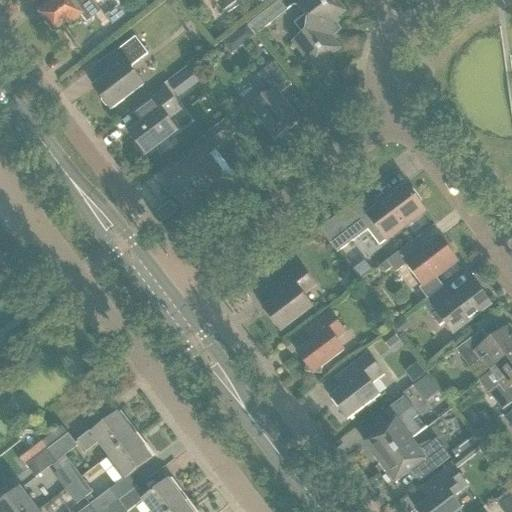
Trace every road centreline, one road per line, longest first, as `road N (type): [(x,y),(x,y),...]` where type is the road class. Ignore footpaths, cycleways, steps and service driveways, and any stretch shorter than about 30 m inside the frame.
road 1 (residential): [(0,172),(258,511)]
road 2 (residential): [(185,277),(0,37)]
road 3 (residential): [(361,511),(185,277)]
road 4 (residential): [(185,277),(400,121)]
road 5 (residential): [(400,121),(498,262)]
road 6 (tertiary): [(169,289),(98,200),(74,185)]
road 7 (tertiary): [(151,302),(229,402),(243,408)]
road 8 (tertiary): [(243,408),(235,378),(169,289)]
road 9 (tertiary): [(74,185),(151,302)]
road 10 (tertiary): [(322,511),(243,408)]
road 11 (tertiary): [(74,185),(0,87)]
